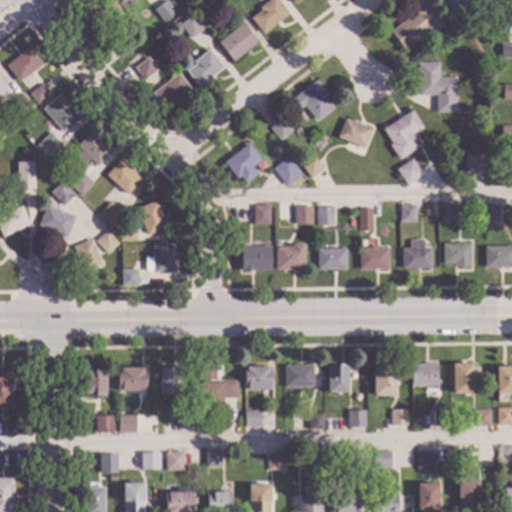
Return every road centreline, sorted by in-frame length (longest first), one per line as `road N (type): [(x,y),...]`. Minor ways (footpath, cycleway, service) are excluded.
road 1 (tertiary): [(511,315),(0,319)]
road 2 (residential): [(30,0),(172,157),(202,203),(208,319)]
road 3 (residential): [(374,0),(172,157)]
road 4 (residential): [(46,319),(47,511)]
